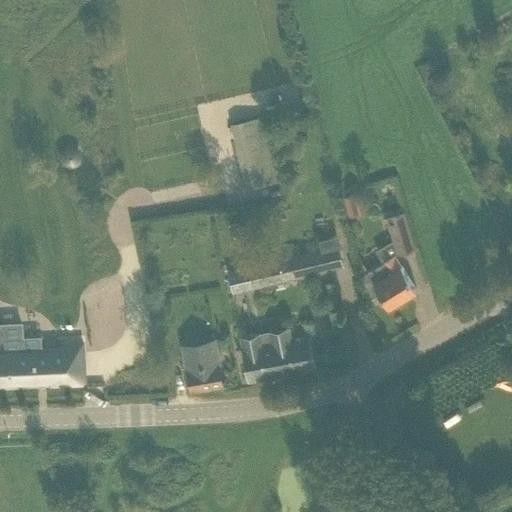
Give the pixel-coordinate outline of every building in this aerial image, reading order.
[(253,66),(255,84),(290,80),(288,62),(253,66)] [(265,114),(233,121),(230,122),(245,188),(280,180),(265,114)] [(218,138),(222,162),(236,160),(232,136),(218,138)] [(348,215),(367,209),(361,188),(342,194),(348,215)] [(385,216),(392,239),(396,252),(414,246),(404,210),(385,216)] [(19,266),(66,267),(67,233),(20,232),(19,266)] [(228,267),(233,292),(343,266),(338,243),(228,267)] [(380,292),(388,306),(391,304),(394,306),(401,302),(400,299),(416,289),(395,253),(360,275),(367,300),(380,292)] [(91,279),(92,303),(130,302),(130,278),(91,279)] [(239,335),(244,361),(246,361),(250,380),(315,368),(308,332),(292,335),(289,325),(239,335)] [(0,350),(0,384),(82,381),(80,341),(61,341),(61,347),(37,349),(37,346),(39,346),(39,336),(2,338),(2,347),(5,347),(5,350),(0,350)] [(185,370),(187,370),(191,390),(222,384),(214,336),(180,342),(185,370)]
